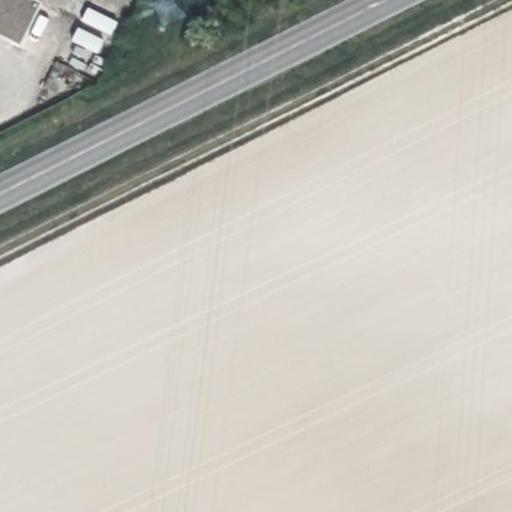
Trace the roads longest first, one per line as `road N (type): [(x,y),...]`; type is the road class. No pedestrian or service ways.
road 1 (track): [(511,5),(0,264)]
road 2 (primary): [(0,193),(379,0)]
